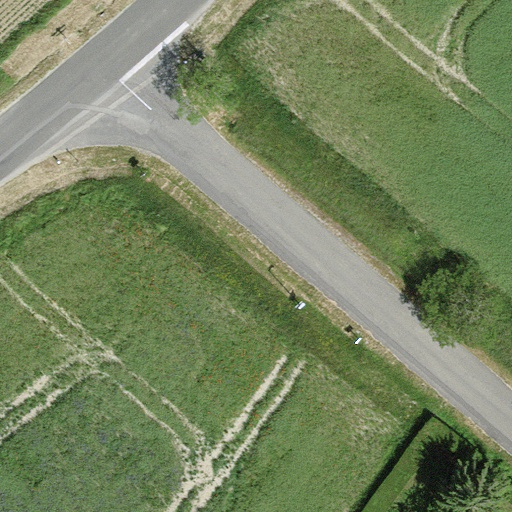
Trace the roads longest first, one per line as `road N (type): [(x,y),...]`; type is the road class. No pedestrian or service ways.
road 1 (tertiary): [(101,63),(511,420)]
road 2 (tertiary): [(101,63),(0,146)]
